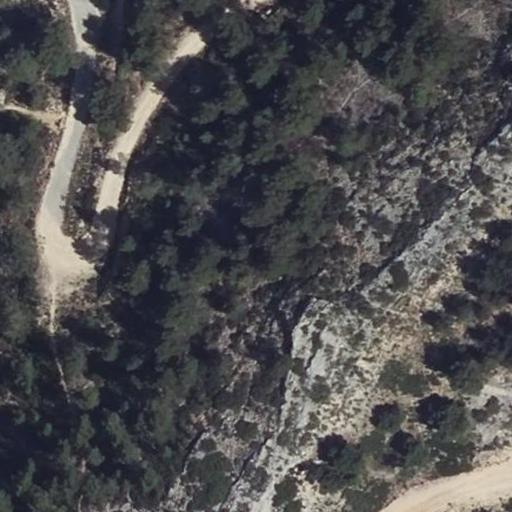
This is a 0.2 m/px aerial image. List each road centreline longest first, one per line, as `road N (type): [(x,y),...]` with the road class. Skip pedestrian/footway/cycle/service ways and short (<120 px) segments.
road 1 (track): [(257,0),(182,60),(93,254),(57,267),(45,231),(83,95),(80,0)]
road 2 (track): [(511,473),(367,511)]
